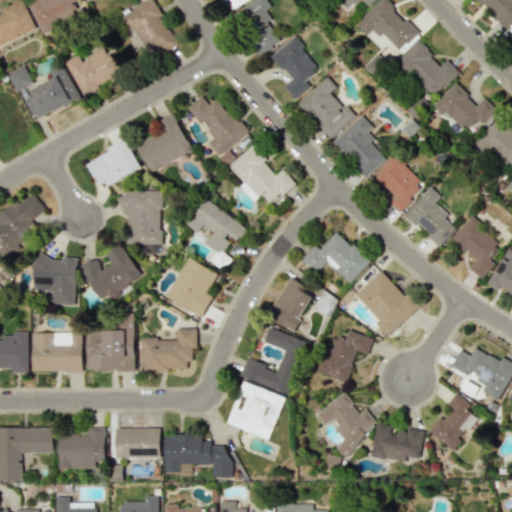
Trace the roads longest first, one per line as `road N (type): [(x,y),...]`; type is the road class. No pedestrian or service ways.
road 1 (residential): [(188,0),(273,118),(339,191),(409,256),(511,328)]
road 2 (residential): [(339,191),(256,286),(208,400),(0,400)]
road 3 (residential): [(224,53),(0,187)]
